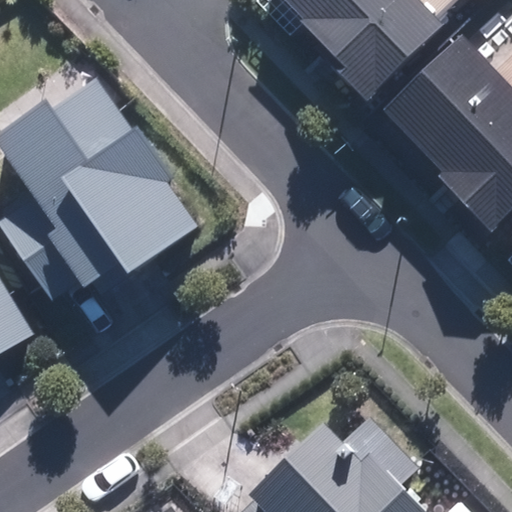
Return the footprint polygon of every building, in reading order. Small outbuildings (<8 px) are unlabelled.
[(265,0),(347,82),(340,89),(369,118),(447,40),(436,29),(465,0),(473,0),(481,7),(488,0),(265,0)] [(435,185),(491,240),(511,219),(511,50),(492,71),(465,44),(387,124),(442,178),(435,185)] [(0,157),(31,208),(0,227),(0,229),(50,308),(80,290),(87,300),(122,278),(132,293),(203,241),(103,82),(0,146),(0,157)] [(0,367),(38,345),(0,280),(0,367)] [(420,511),(399,489),(419,470),(370,418),(341,445),(326,429),(249,501),(254,506),(247,511),(420,511)]
